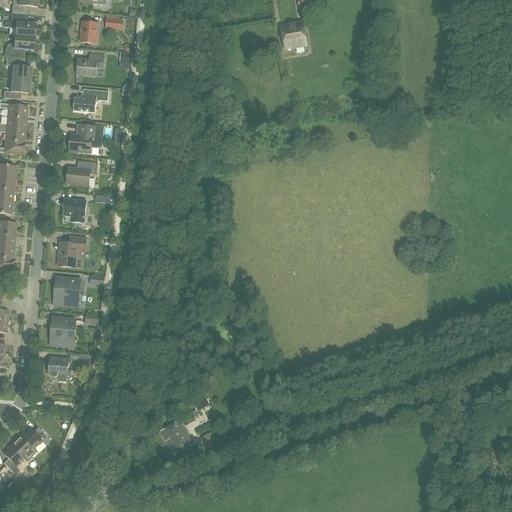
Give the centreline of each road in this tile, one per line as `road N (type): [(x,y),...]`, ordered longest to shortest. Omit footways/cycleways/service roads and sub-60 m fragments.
road 1 (tertiary): [(93,493),(142,371),(188,0)]
road 2 (unclassified): [(511,363),(114,496),(93,493)]
road 3 (residential): [(32,298),(61,0)]
road 4 (residential): [(0,428),(22,401),(32,298)]
